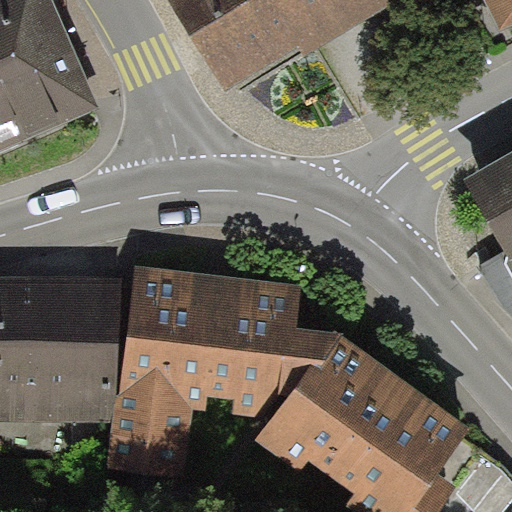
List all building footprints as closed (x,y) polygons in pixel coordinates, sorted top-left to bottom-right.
[(52,0),(0,0),(0,155),(101,111),(52,0)] [(167,0),(225,95),(301,49),(306,57),(400,0),(167,0)] [(511,28),(511,0),(483,0),(500,34),(511,28)] [(511,157),(465,184),(508,261),(507,265),(511,276),(511,157)] [(302,290),(136,269),(118,401),(113,425),(107,472),(185,485),(193,414),(207,414),(209,401),(235,404),(235,417),(276,420),(313,372),(320,377),(345,342),(347,340),(298,332),(302,290)] [(118,401),(120,280),(0,277),(0,423),(113,425),(118,401)] [(474,436),(345,342),(320,377),(313,372),(276,420),(256,446),(301,479),(310,467),(353,499),(345,511),(442,511),(458,491),(442,479),(474,436)]
